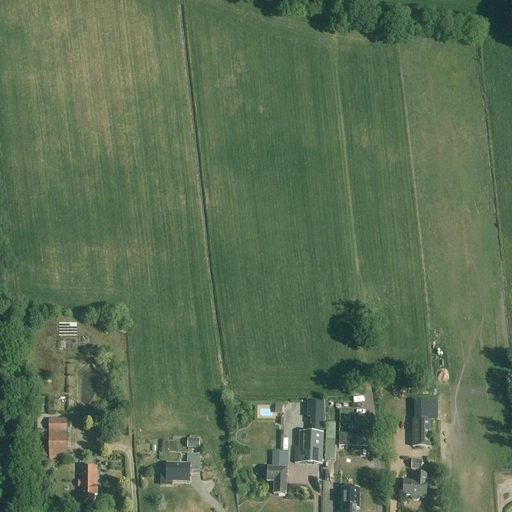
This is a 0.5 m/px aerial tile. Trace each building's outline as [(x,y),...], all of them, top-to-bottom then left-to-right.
[(67,420),(49,420),(49,459),(67,459),(67,420)] [(431,448),(430,421),(412,422),(413,448),(431,448)] [(232,441),(231,427),(219,428),(219,442),(232,441)] [(323,434),(299,433),(298,448),(295,448),(295,465),(322,466),(323,434)] [(188,449),(198,449),(198,442),(196,441),(197,439),(189,439),(189,441),(188,441),(188,449)] [(334,461),(335,440),(325,440),(325,460),(334,461)] [(257,466),(271,465),(271,454),(256,454),(257,466)] [(200,456),(187,455),(187,465),(166,464),(166,472),(164,472),(160,475),(159,486),(172,487),(172,482),(189,483),(189,472),(200,472),(200,456)] [(412,461),(411,470),(422,470),(422,461),(412,461)] [(79,506),(94,506),(94,495),(96,495),(96,485),(96,466),(79,466),(79,506)] [(286,496),(287,472),(287,470),(267,469),(267,483),(274,483),(273,495),(286,496)] [(414,475),(414,482),(403,482),(402,497),(411,497),(411,499),(412,500),(413,501),(417,501),(419,501),(419,499),(419,498),(426,498),(427,483),(427,475),(414,475)] [(341,488),(340,511),(356,511),(356,509),(359,509),(359,489),(341,488)]
